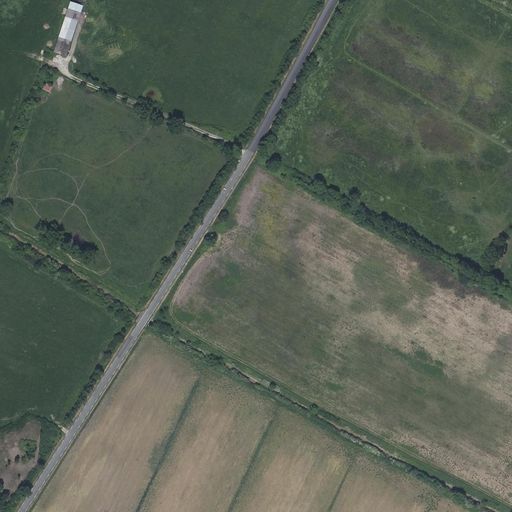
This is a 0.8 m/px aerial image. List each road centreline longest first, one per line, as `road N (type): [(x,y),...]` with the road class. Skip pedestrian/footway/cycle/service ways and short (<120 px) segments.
road 1 (tertiary): [(23,511),(241,172),(335,0)]
road 2 (unknown): [(248,158),(69,78)]
